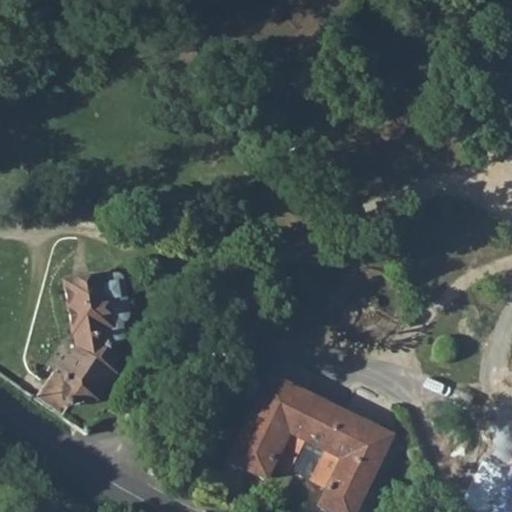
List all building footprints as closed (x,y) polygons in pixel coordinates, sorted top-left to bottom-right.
[(148,156),(133,189),(155,199),(170,167),(148,156)] [(47,375),(30,396),(59,416),(65,402),(83,398),(114,370),(109,346),(102,346),(99,331),(108,329),(98,277),(60,285),(72,349),(61,368),(47,375)] [(304,395),(284,433),(339,458),(320,501),(338,511),(348,511),(386,435),(304,395)] [(511,450),(511,396),(489,438),(511,450)] [(224,459),(262,478),(284,433),(245,412),(224,459)]
